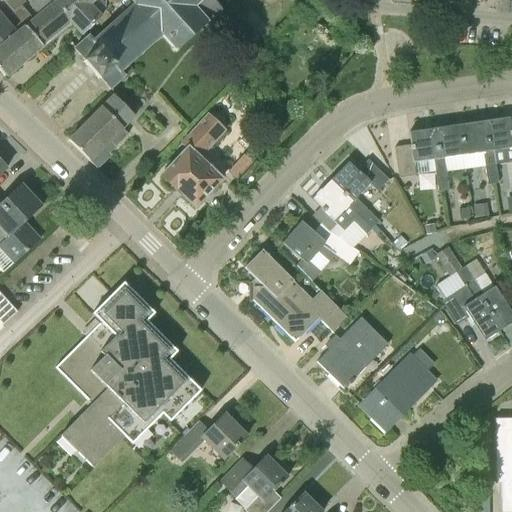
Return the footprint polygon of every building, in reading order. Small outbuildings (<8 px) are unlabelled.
[(60,0),(38,18),(0,47),(0,72),(4,77),(41,46),(41,45),(69,22),(82,35),(100,19),(90,7),(97,0),(60,0)] [(0,0),(0,42),(30,17),(21,6),(13,12),(3,0),(0,0)] [(34,0),(28,5),(38,18),(60,0),(34,0)] [(89,37),(74,50),(84,61),(83,62),(98,80),(100,79),(110,90),(125,77),(121,72),(162,36),(175,51),(201,28),(206,33),(226,16),(211,0),(129,0),(134,5),(93,41),(89,37)] [(234,36),(240,44),(247,38),(240,31),(234,36)] [(69,140),(68,140),(96,169),(109,156),(108,155),(128,135),(122,129),(134,117),(113,96),(102,107),(69,140)] [(180,144),(186,150),(161,176),(162,177),(161,184),(168,190),(174,189),(195,208),(221,180),(200,159),(226,131),(208,114),(180,144)] [(498,183),(493,151),(511,148),(511,134),(508,118),(483,122),(493,184),(498,183)] [(487,185),(493,184),(483,122),(458,125),(463,156),(482,153),(487,185)] [(448,191),(444,159),(463,156),(458,125),(433,129),(443,191),(448,191)] [(410,145),(394,147),(397,167),(399,178),(415,175),(415,174),(434,172),(438,192),(443,191),(433,129),(408,133),(410,145)] [(251,163),(244,156),(229,172),(236,179),(251,163)] [(347,163),(331,180),(353,202),(349,206),(360,217),(367,210),(356,199),(358,197),(370,185),(377,191),(388,180),(382,174),(367,160),(356,172),(347,163)] [(330,181),(312,199),(337,224),(328,233),(340,240),(351,248),(375,225),(378,221),(367,210),(360,217),(349,206),(353,202),(331,180),(330,181)] [(0,249),(13,264),(39,240),(24,223),(41,207),(20,184),(1,204),(0,203),(0,249)] [(476,199),(477,214),(491,213),(490,198),(476,199)] [(340,240),(328,233),(320,224),(312,233),(300,222),(281,244),(301,261),(295,266),(311,282),(334,255),(349,265),(358,253),(351,248),(340,240)] [(447,248),(435,255),(445,271),(448,276),(455,272),(460,269),(456,263),(447,248)] [(292,281),(261,250),(244,268),(262,286),(261,287),(252,287),(252,301),(294,343),(317,320),(330,332),(346,316),(336,306),(335,307),(320,291),(306,305),(287,287),(292,281)] [(430,252),(421,258),(426,265),(435,259),(430,252)] [(460,269),(455,272),(465,286),(473,281),(464,266),(460,269)] [(511,316),(484,275),(474,282),(482,294),(477,297),(499,331),(511,322),(511,316)] [(445,299),(440,302),(456,326),(469,318),(483,341),(499,331),(477,297),(482,294),(474,282),(473,281),(465,286),(445,299)] [(161,414),(169,422),(200,391),(168,359),(176,352),(146,321),(154,314),(123,283),(91,314),(100,323),(92,330),(94,332),(88,339),(86,337),(54,368),(91,404),(60,436),(92,468),(123,437),(131,444),(161,414)] [(0,293),(0,324),(2,326),(17,312),(0,293)] [(359,320),(316,362),(343,389),(386,344),(359,320)] [(409,355),(360,405),(383,428),(413,398),(416,401),(435,382),(409,355)] [(176,443),(166,454),(176,463),(200,439),(223,461),(246,436),(224,414),(203,433),(195,425),(176,443)] [(511,511),(511,418),(494,419),(495,484),(500,484),(500,511),(511,511)] [(252,469),(242,458),(218,484),(234,499),(247,486),(258,496),(243,511),(244,511),(266,511),(280,499),(273,492),(287,478),(265,456),(252,469)] [(321,511),(302,493),(281,511),(321,511)]
